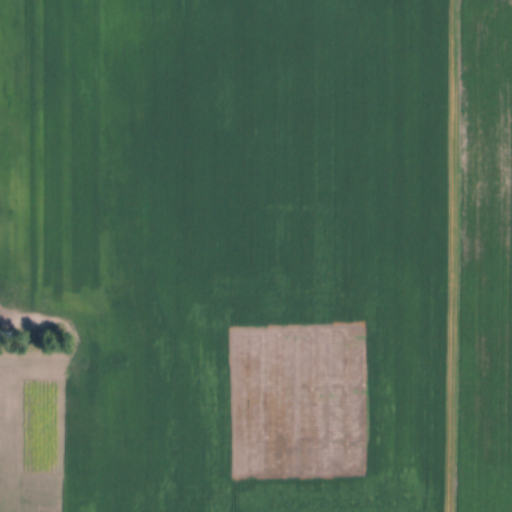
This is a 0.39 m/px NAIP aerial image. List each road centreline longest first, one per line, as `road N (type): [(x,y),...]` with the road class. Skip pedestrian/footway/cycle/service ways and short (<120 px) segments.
road 1 (track): [(345,511),(340,0)]
road 2 (track): [(0,324),(192,333)]
